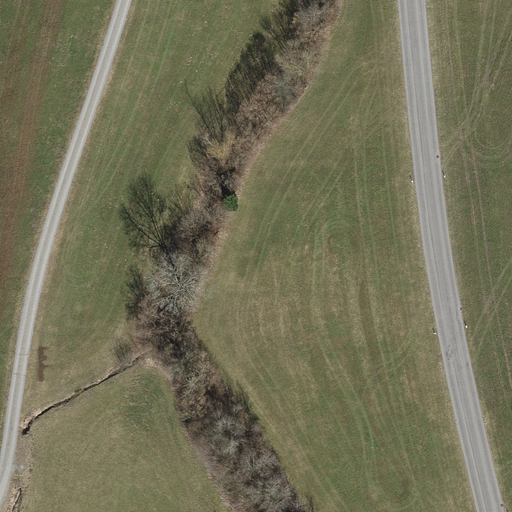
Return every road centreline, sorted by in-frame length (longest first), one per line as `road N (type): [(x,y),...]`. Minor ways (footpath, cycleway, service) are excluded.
road 1 (tertiary): [(412,0),(427,186),(491,511)]
road 2 (track): [(128,0),(37,272),(0,493)]
